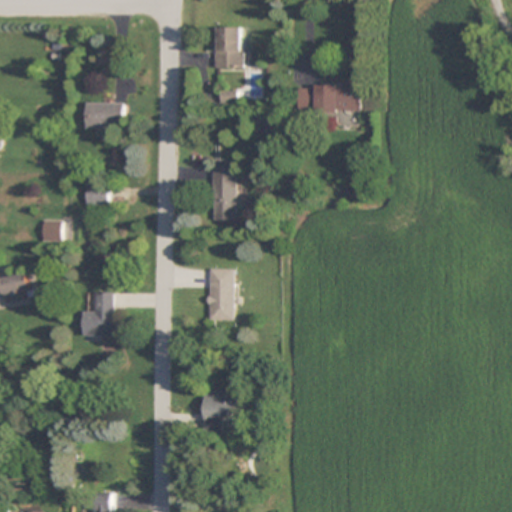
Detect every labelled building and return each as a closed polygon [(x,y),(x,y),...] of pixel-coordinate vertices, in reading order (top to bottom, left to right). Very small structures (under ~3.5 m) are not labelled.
[(218,27),(218,69),(245,69),(245,27),(218,27)] [(363,114),(364,89),(299,87),(298,112),(363,114)] [(90,104),(90,129),(128,129),(128,104),(90,104)] [(277,116),(259,121),(262,134),(280,129),(277,116)] [(216,167),(216,220),(238,220),(238,167),(216,167)] [(90,186),(90,207),(111,207),(111,186),(90,186)] [(47,242),(65,242),(65,222),(47,222),(47,242)] [(213,268),(213,320),(238,320),(238,268),(213,268)] [(8,302),(27,300),(26,290),(33,290),(31,272),(0,275),(0,292),(7,292),(8,302)] [(120,336),(120,292),(99,292),(99,312),(87,312),(87,336),(120,336)] [(208,431),(224,431),(224,420),(240,419),(239,392),(207,393),(208,431)] [(117,511),(117,496),(97,496),(96,511),(117,511)]
